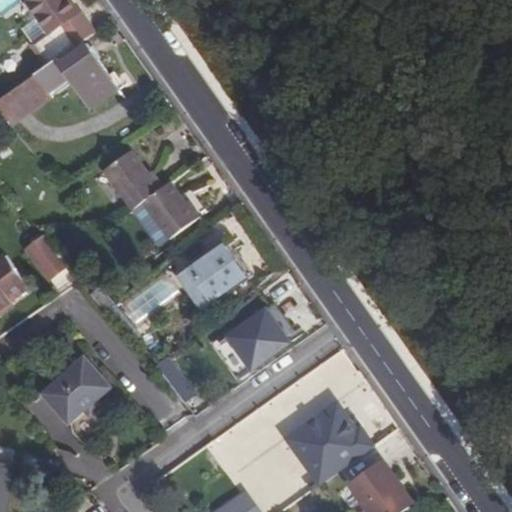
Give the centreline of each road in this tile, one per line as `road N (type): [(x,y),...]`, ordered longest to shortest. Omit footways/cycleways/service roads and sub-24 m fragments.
road 1 (tertiary): [(127,0),(353,323)]
road 2 (residential): [(135,511),(118,492),(353,323)]
road 3 (tertiary): [(353,323),(490,511)]
